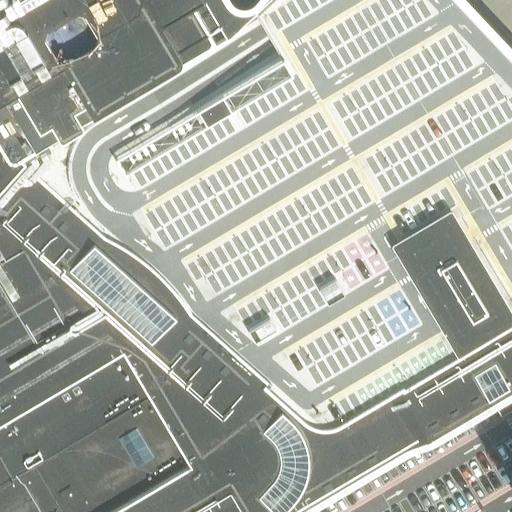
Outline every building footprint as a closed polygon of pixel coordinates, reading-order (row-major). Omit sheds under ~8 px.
[(0,0),(0,138),(8,151),(9,150),(11,150),(59,121),(62,123),(83,111),(83,108),(215,29),(227,20),(215,0),(0,0)] [(0,0),(0,511),(275,511),(323,484),(386,447),(495,382),(511,371),(511,307),(486,323),(486,324),(486,325),(487,327),(486,327),(485,326),(483,327),(457,342),(456,342),(441,351),(443,353),(403,376),(384,387),(367,398),(346,410),(342,413),(334,416),(329,418),(324,418),(319,418),(314,417),(309,415),(305,413),(301,410),(298,408),(296,406),(274,387),(249,364),(223,341),(198,319),(182,304),(189,300),(184,292),(176,297),(174,294),(172,291),(169,287),(167,284),(164,282),(155,271),(154,270),(150,266),(145,262),(141,258),(135,253),(129,249),(128,248),(126,247),(124,245),(120,242),(117,240),(113,238),(110,236),(107,234),(103,232),(98,230),(97,229),(72,207),(71,206),(47,184),(12,153),(9,154),(8,151),(0,138),(0,0)] [(9,150),(8,151),(9,154),(12,153),(47,184),(71,206),(203,128),(186,100),(213,84),(286,41),(281,32),(250,0),(248,0),(248,1),(227,20),(215,29),(83,108),(83,111),(62,123),(59,121),(11,150),(9,150)] [(286,41),(213,84),(227,108),(268,83),(287,114),(228,150),(290,255),(367,210),(402,189),(483,327),(485,326),(486,327),(487,327),(486,325),(486,324),(486,323),(511,307),(511,41),(472,0),(470,0),(469,1),(468,0),(250,0),(281,32),(286,41)] [(213,84),(186,100),(203,128),(219,156),(236,184),(252,212),(269,240),(184,292),(189,300),(274,249),(285,267),(302,295),(283,306),(291,319),(319,303),(307,283),(290,255),(228,150),(287,114),(268,83),(227,108),(213,84)] [(203,128),(71,206),(72,207),(97,229),(219,156),(203,128)] [(219,156),(97,229),(98,230),(103,232),(107,234),(110,236),(113,238),(117,240),(120,242),(124,245),(126,247),(128,248),(129,247),(236,184),(219,156)] [(129,247),(128,248),(129,249),(135,253),(141,258),(145,262),(150,266),(154,270),(252,212),(236,184),(129,247)] [(402,189),(367,210),(404,273),(412,268),(456,342),(457,342),(483,327),(402,189)] [(316,362),(274,387),(296,406),(298,408),(301,410),(305,413),(309,415),(314,417),(319,418),(324,418),(329,418),(334,416),(342,413),(346,410),(367,398),(384,387),(403,376),(443,353),(441,351),(456,342),(412,268),(404,273),(367,210),(290,255),(307,283),(319,303),(291,319),(300,334),(316,362)] [(252,212),(154,270),(155,271),(164,282),(167,284),(169,287),(172,291),(174,294),(176,297),(184,292),(269,240),(252,212)] [(189,300),(182,304),(198,319),(285,267),(274,249),(189,300)] [(285,267),(198,319),(223,341),(283,306),(302,295),(285,267)] [(283,306),(223,341),(249,364),(300,334),(291,319),(283,306)] [(300,334),(249,364),(274,387),(316,362),(300,334)] [(275,511),(441,511),(511,470),(511,371),(495,382),(386,447),(323,484),(275,511)] [(511,511),(511,470),(441,511),(511,511)]
